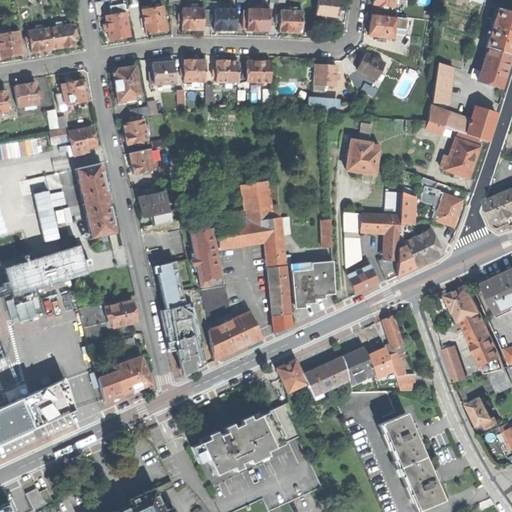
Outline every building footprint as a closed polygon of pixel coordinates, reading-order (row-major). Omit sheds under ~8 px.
[(337,0),(317,0),(316,15),(335,17),(336,9),(337,0)] [(372,0),(372,5),(382,6),(382,10),(388,11),(388,7),(393,8),(394,0),(372,0)] [(114,4),(115,11),(118,11),(119,11),(129,10),(128,1),(114,4)] [(156,33),(166,31),(162,7),(142,11),(143,19),(139,20),(141,26),(144,26),(146,35),(156,33)] [(193,30),(203,30),(204,9),(197,9),(191,9),(182,9),(182,15),(178,15),(178,21),(182,21),(181,31),(187,31),(193,31),(193,30)] [(488,49),(511,56),(511,52),(511,13),(498,9),(486,48),(488,49)] [(225,30),(236,30),(236,10),(231,10),(224,10),(215,10),(215,15),(211,15),(211,22),(214,22),(214,31),(220,31),(225,31),(225,30)] [(258,31),(268,31),(269,11),(263,10),(257,10),(248,10),(247,15),(243,15),(243,22),(247,23),(247,31),(252,32),(258,32),(258,31)] [(109,41),(130,37),(125,13),(119,14),(119,11),(118,11),(115,11),(109,12),(109,16),(105,17),(107,25),(103,26),(104,29),(104,32),(108,32),(109,41)] [(290,32),(301,33),(302,13),(296,12),(289,12),(280,11),(280,16),(276,16),(275,23),(280,24),(279,33),(285,33),(290,33),(290,32)] [(56,22),(56,27),(62,26),(62,21),(66,21),(65,13),(50,15),(51,23),(56,22)] [(369,26),(368,36),(377,37),(377,41),(384,42),(384,38),(393,39),(393,33),(395,18),(371,15),(369,26)] [(407,19),(395,18),(393,33),(405,35),(407,19)] [(49,28),(53,48),(63,47),(64,48),(75,46),(73,37),(77,36),(76,32),(76,29),(72,30),(71,24),(62,26),(56,27),(49,28)] [(43,50),(53,48),(49,28),(43,29),(37,30),(28,32),(29,37),(25,38),(26,44),(30,44),(32,53),(37,52),(43,51),(43,50)] [(11,56),(22,55),(18,31),(0,34),(0,51),(1,58),(11,56)] [(506,72),(511,56),(488,49),(481,72),(479,78),(478,82),(500,89),(506,72)] [(356,70),(376,80),(384,64),(365,54),(360,62),(356,70)] [(199,82),(205,82),(205,62),(194,62),(195,61),(190,61),(183,61),(183,70),(179,70),(179,76),(183,77),(183,82),(192,82),(199,82)] [(216,77),(216,83),(224,83),(231,83),(237,83),(237,63),(227,63),(227,61),(222,61),(216,61),(216,71),(212,71),(212,77),(216,77)] [(262,83),(269,83),(269,63),(257,62),(246,62),(246,82),(257,83),(262,83)] [(169,84),(175,84),(173,64),(163,65),(163,63),(158,64),(151,64),(152,74),(149,74),(150,86),(162,85),(169,84)] [(435,104),(435,109),(449,113),(452,68),(436,63),(431,103),(435,104)] [(313,92),(324,92),(324,86),(335,87),(336,66),(324,66),(315,65),(313,92)] [(139,97),(134,68),(123,70),(123,69),(116,70),(112,75),(114,82),(116,91),(118,102),(126,101),(126,104),(134,103),(134,98),(139,97)] [(471,76),(479,78),(481,72),(473,69),(471,76)] [(348,78),(353,90),(359,88),(354,75),(348,78)] [(62,92),(65,106),(70,105),(86,101),(84,95),(83,90),(85,87),(84,83),(81,81),(80,80),(60,85),(62,92)] [(14,87),(17,107),(24,106),(30,105),(39,104),(38,98),(37,92),(35,82),(28,84),(23,84),(24,85),(14,87)] [(205,86),(205,112),(224,112),(224,107),(215,107),(215,97),(213,97),(212,86),(205,86)] [(0,112),(8,111),(7,105),(7,101),(5,91),(3,91),(0,89),(0,88),(0,112)] [(176,89),(177,103),(184,102),(183,89),(176,89)] [(59,107),(61,107),(65,106),(62,92),(55,94),(59,107)] [(308,99),(308,108),(328,109),(328,100),(308,99)] [(161,100),(155,102),(157,114),(163,113),(161,100)] [(337,101),(328,100),(328,109),(308,108),(307,113),(336,115),(337,101)] [(148,107),(149,116),(157,114),(155,102),(147,103),(148,107)] [(131,119),(149,116),(148,107),(129,111),(131,119)] [(444,128),(457,133),(466,136),(471,121),(449,113),(435,109),(430,107),(427,122),(444,128)] [(471,121),(466,136),(481,141),(488,143),(497,115),(475,108),(471,121)] [(48,113),(51,130),(59,129),(57,118),(56,111),(48,113)] [(63,117),(57,118),(59,129),(66,127),(67,127),(65,119),(64,119),(63,117)] [(142,119),(122,123),(124,134),(126,144),(136,142),(137,146),(143,144),(142,140),(147,139),(142,119)] [(442,135),(444,128),(427,122),(425,129),(442,135)] [(361,123),(358,141),(368,143),(371,124),(361,123)] [(57,136),(68,134),(67,131),(66,127),(59,129),(51,130),(48,131),(50,145),(59,143),(57,136)] [(68,134),(72,155),(87,152),(87,149),(94,147),(92,138),(90,127),(67,131),(68,134)] [(457,133),(455,140),(479,148),(481,141),(466,136),(457,133)] [(151,141),(152,148),(157,147),(165,145),(163,138),(151,141)] [(37,139),(0,145),(0,160),(40,154),(37,139)] [(359,172),(374,174),(379,144),(368,143),(358,141),(350,140),(349,150),(348,150),(347,157),(348,157),(346,170),(359,172)] [(444,171),(469,179),(474,164),(479,148),(455,140),(444,171)] [(152,148),(149,148),(152,162),(160,160),(157,147),(152,148)] [(149,148),(129,153),(131,163),(130,163),(131,168),(133,174),(142,172),(143,176),(150,174),(149,170),(153,169),(152,162),(149,148)] [(75,169),(83,203),(107,198),(105,190),(106,189),(104,181),(102,172),(101,172),(99,163),(75,169)] [(155,174),(156,181),(176,178),(174,170),(155,174)] [(21,180),(24,194),(57,189),(55,175),(21,180)] [(420,187),(425,188),(434,192),(437,184),(422,179),(420,187)] [(240,185),(244,210),(251,209),(270,206),(266,181),(240,185)] [(401,186),(400,194),(409,197),(412,189),(401,186)] [(420,203),(433,207),(435,202),(437,203),(439,199),(437,198),(439,193),(434,192),(425,188),(420,203)] [(141,207),(144,217),(153,215),(163,213),(159,192),(154,193),(153,189),(147,191),(148,194),(138,196),(140,203),(141,207)] [(485,202),(495,224),(509,218),(511,216),(511,190),(505,193),(496,197),(485,202)] [(49,191),(33,194),(44,242),(60,239),(49,191)] [(162,191),(159,192),(163,213),(165,223),(180,220),(184,219),(182,208),(175,210),(174,208),(166,210),(162,191)] [(399,225),(413,225),(414,199),(409,197),(400,194),(399,216),(399,225)] [(444,223),(453,226),(458,213),(461,201),(443,195),(442,200),(439,199),(437,203),(435,202),(433,207),(432,210),(435,211),(432,219),(435,220),(434,225),(442,227),(444,223)] [(83,203),(91,239),(115,233),(113,224),(114,224),(112,215),(110,206),(109,206),(107,198),(83,203)] [(270,206),(251,209),(252,221),(280,218),(278,205),(270,206)] [(251,209),(244,210),(246,222),(252,221),(251,209)] [(217,215),(217,227),(246,222),(244,210),(217,215)] [(165,223),(163,213),(153,215),(155,225),(165,223)] [(344,230),(360,231),(361,214),(343,213),(344,230)] [(385,233),(387,233),(399,233),(399,225),(399,216),(361,214),(360,231),(385,233)] [(187,218),(184,219),(180,220),(182,229),(189,227),(188,223),(187,218)] [(246,222),(248,243),(264,240),(282,238),(280,218),(252,221),(246,222)] [(324,246),(332,246),(331,220),(322,220),(324,246)] [(219,247),(248,243),(246,222),(217,227),(215,228),(219,247)] [(418,237),(413,225),(399,225),(399,233),(401,234),(404,243),(418,237)] [(211,228),(190,232),(191,236),(195,259),(196,265),(199,281),(208,279),(212,279),(220,277),(211,228)] [(406,251),(414,268),(427,262),(437,258),(436,255),(433,248),(436,246),(437,246),(430,231),(418,237),(404,243),(402,244),(406,251)] [(386,256),(385,260),(397,260),(398,252),(399,233),(387,233),(386,256)] [(115,234),(109,236),(111,248),(118,246),(115,234)] [(190,260),(195,259),(191,236),(181,238),(185,260),(190,260)] [(345,237),(346,268),(362,259),(359,239),(345,237)] [(286,264),(282,238),(264,240),(268,267),(286,264)] [(78,246),(3,270),(12,298),(87,275),(78,246)] [(405,272),(414,268),(406,251),(403,252),(402,249),(398,252),(397,260),(396,276),(405,272)] [(379,260),(388,280),(392,278),(396,276),(397,260),(385,260),(381,259),(379,260)] [(295,304),(296,309),(306,308),(306,303),(311,303),(315,303),(315,299),(316,299),(335,297),(334,293),(333,260),(292,264),(295,304)] [(157,273),(160,289),(180,285),(175,262),(158,265),(159,272),(157,273)] [(283,329),(291,325),(290,304),(286,264),(268,267),(274,333),(283,329)] [(290,304),(295,304),(292,264),(286,264),(290,304)] [(347,275),(348,278),(371,267),(370,264),(347,275)] [(348,278),(355,293),(366,288),(378,283),(371,267),(348,278)] [(511,270),(503,275),(483,284),(497,315),(511,307),(511,270)] [(456,312),(461,322),(480,313),(466,283),(460,286),(456,288),(457,292),(447,297),(454,312),(456,312)] [(163,331),(168,352),(176,350),(180,368),(189,372),(206,364),(193,305),(186,306),(185,305),(184,305),(180,285),(160,289),(165,309),(159,311),(163,331)] [(102,330),(136,323),(131,298),(80,309),(87,342),(104,339),(102,330)] [(208,330),(213,361),(236,351),(262,338),(249,311),(208,330)] [(489,373),(506,368),(480,313),(461,322),(466,337),(484,374),(489,373)] [(390,344),(392,349),(395,348),(403,345),(393,315),(387,318),(382,319),(390,344)] [(388,357),(397,354),(395,348),(392,349),(390,344),(385,345),(385,348),(388,357)] [(405,351),(403,345),(395,348),(397,354),(405,351)] [(373,373),(371,363),(368,354),(363,347),(352,352),(332,361),(320,366),(330,387),(349,377),(359,374),(361,378),(373,373)] [(450,370),(455,383),(467,379),(456,347),(443,351),(450,370)] [(376,376),(393,370),(390,361),(388,357),(385,348),(377,351),(368,354),(371,363),(376,376)] [(406,355),(405,351),(397,354),(388,357),(390,361),(399,358),(406,355)] [(91,358),(95,371),(101,369),(98,356),(91,358)] [(114,372),(123,395),(137,389),(151,384),(140,356),(112,367),(114,372)] [(405,374),(399,358),(390,361),(393,370),(395,375),(405,374)] [(287,392),(306,383),(302,375),(295,359),(284,364),(276,368),(281,378),(287,392)] [(312,395),(330,387),(320,366),(302,375),(306,383),(312,395)] [(510,377),(506,368),(489,373),(495,385),(510,377)] [(109,400),(123,395),(114,372),(97,378),(103,399),(103,402),(109,400)] [(511,380),(510,377),(495,385),(499,392),(511,385),(511,380)] [(0,442),(30,430),(73,410),(63,379),(0,407),(0,442)] [(387,390),(372,390),(372,405),(378,405),(387,390)] [(393,404),(387,390),(378,405),(380,410),(393,404)] [(352,391),(348,393),(354,407),(358,405),(358,391),(352,391)] [(348,393),(341,396),(346,410),(354,407),(348,393)] [(334,398),(341,413),(346,410),(341,396),(334,398)] [(284,409),(285,410),(292,407),(287,397),(280,400),(282,405),(284,409)] [(474,417),(478,426),(484,423),(492,419),(482,398),(468,406),(474,417)] [(396,411),(393,404),(380,410),(383,417),(396,411)] [(225,431),(225,432),(228,439),(236,435),(235,432),(284,409),(282,405),(259,416),(241,424),(237,426),(233,427),(225,431)] [(296,434),(285,410),(284,409),(235,432),(236,435),(228,439),(225,432),(218,436),(220,439),(193,451),(198,463),(207,459),(214,475),(282,443),(281,440),(287,438),(296,434)] [(240,420),(241,424),(259,416),(257,412),(240,420)] [(405,413),(378,424),(415,511),(442,500),(432,477),(411,426),(405,413)] [(496,417),(492,419),(484,423),(487,429),(499,423),(496,417)] [(502,434),(504,434),(506,432),(506,431),(511,428),(511,421),(499,428),(502,434)] [(223,427),(225,431),(233,427),(232,423),(223,427)] [(0,445),(31,432),(30,430),(0,442),(0,445)] [(198,439),(200,443),(217,435),(216,431),(198,439)] [(321,486),(296,434),(287,438),(293,451),(268,463),(273,475),(275,475),(288,502),(321,486)] [(191,447),(193,451),(220,439),(218,436),(217,435),(200,443),(191,447)] [(293,451),(287,438),(281,440),(282,443),(214,475),(207,459),(198,463),(211,489),(268,463),(293,451)] [(268,511),(288,502),(275,475),(273,475),(268,463),(211,489),(221,511),(232,511),(262,498),(268,511)] [(163,485),(165,489),(165,491),(169,489),(173,487),(170,481),(166,483),(163,485)] [(130,504),(131,505),(140,501),(139,497),(146,493),(148,497),(165,489),(163,485),(129,500),(130,504)] [(46,488),(39,492),(45,503),(52,500),(46,488)] [(45,505),(37,489),(26,494),(34,510),(45,505)] [(175,511),(165,491),(165,489),(148,497),(146,493),(139,497),(140,501),(131,505),(132,507),(121,511),(175,511)] [(313,495),(289,503),(292,511),(309,511),(317,509),(313,495)] [(0,511),(13,511),(9,501),(0,505),(0,511)] [(186,511),(209,511),(203,503),(197,507),(199,507),(201,508),(202,510),(201,511),(194,511),(194,510),(192,508),(186,511)]
